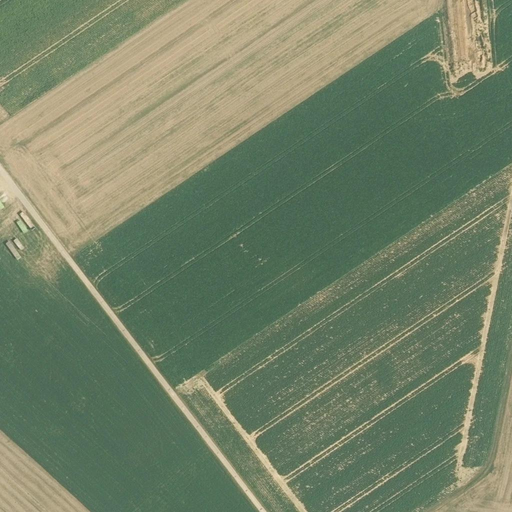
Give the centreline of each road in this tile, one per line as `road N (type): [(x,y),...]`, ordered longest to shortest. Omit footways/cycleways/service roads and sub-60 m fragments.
road 1 (track): [(0,167),(263,511)]
road 2 (track): [(511,365),(488,467),(431,511)]
